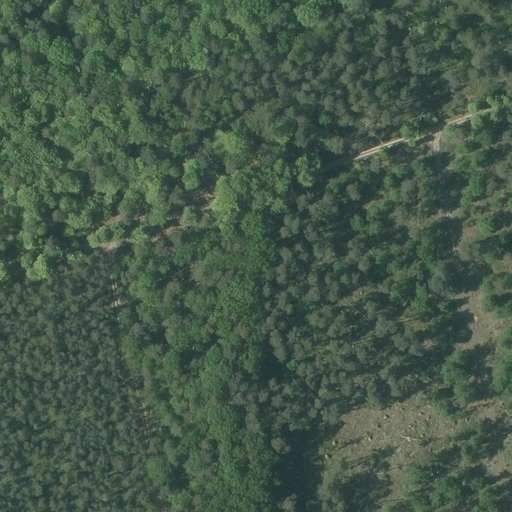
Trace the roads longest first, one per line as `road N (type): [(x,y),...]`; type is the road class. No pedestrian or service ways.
road 1 (track): [(0,276),(511,108)]
road 2 (track): [(439,133),(509,511)]
road 3 (track): [(166,511),(97,244)]
